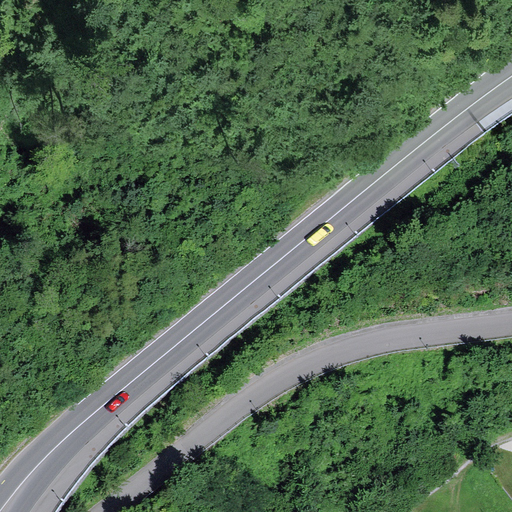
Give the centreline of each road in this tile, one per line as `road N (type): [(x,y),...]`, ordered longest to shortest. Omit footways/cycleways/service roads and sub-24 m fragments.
road 1 (primary): [(4,511),(96,410),(511,85)]
road 2 (residential): [(511,325),(399,339),(307,363),(108,511)]
